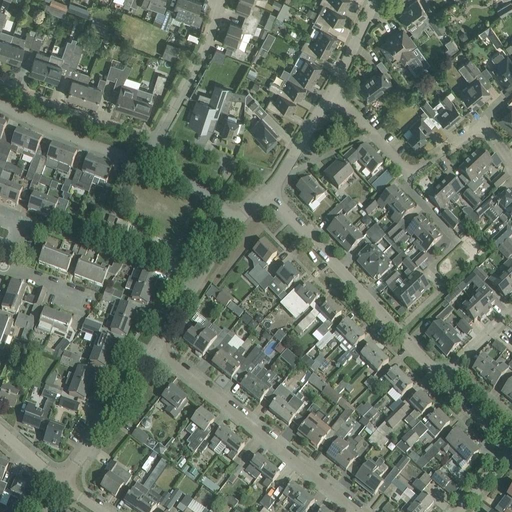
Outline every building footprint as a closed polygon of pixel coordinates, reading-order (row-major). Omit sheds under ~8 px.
[(138,4),(148,8),(151,0),(131,0),(130,6),(136,8),(138,4)] [(151,0),(148,8),(163,13),(165,7),(161,5),(163,0),(151,0)] [(182,20),(189,0),(177,0),(173,12),(167,10),(160,27),(167,30),(173,17),(182,20)] [(201,3),(193,0),(189,0),(182,20),(199,27),(204,12),(198,9),(200,3),(201,3)] [(245,15),(243,21),(256,27),(256,26),(259,19),(251,13),(254,6),(239,0),(235,11),(245,15)] [(274,0),(270,6),(278,10),(281,4),(274,0)] [(320,0),(320,2),(323,5),(328,7),(333,10),(336,5),(344,9),(349,0),(320,0)] [(399,15),(415,37),(419,34),(421,32),(421,30),(420,27),(417,23),(428,15),(417,0),(416,0),(409,5),(410,7),(399,15)] [(497,10),(501,17),(511,10),(511,5),(510,2),(497,10)] [(323,5),(315,19),(329,27),(332,22),(340,26),(345,16),(333,10),(328,7),(323,5)] [(74,13),(82,16),(87,18),(89,12),(76,8),(74,13)] [(437,15),(436,16),(430,21),(439,34),(444,30),(447,34),(449,33),(446,29),(447,28),(437,15)] [(152,24),(160,27),(162,21),(154,18),(152,24)] [(314,28),(310,35),(332,47),(337,38),(326,32),(329,27),(315,19),(312,27),(314,28)] [(230,23),(226,34),(241,39),(244,32),(254,33),(256,27),(243,21),(241,27),(230,23)] [(266,21),(263,27),(269,29),(272,24),(266,21)] [(106,32),(107,28),(92,22),(89,31),(104,36),(102,41),(108,43),(112,34),(106,32)] [(479,33),(483,38),(487,35),(496,48),(502,44),(489,25),(479,33)] [(119,38),(121,32),(115,29),(112,35),(119,38)] [(259,34),(258,36),(264,38),(268,31),(266,31),(261,29),(259,34)] [(35,36),(31,47),(39,49),(44,32),(37,30),(35,36)] [(269,31),(265,38),(268,40),(273,40),(275,35),(269,31)] [(388,41),(382,46),(388,55),(386,57),(390,61),(392,64),(401,57),(403,57),(407,62),(416,75),(430,64),(416,46),(410,51),(408,48),(413,44),(408,39),(402,31),(392,39),(390,37),(386,39),(388,41)] [(198,41),(200,36),(189,33),(188,39),(198,41)] [(0,56),(5,58),(13,35),(13,34),(10,42),(0,38),(0,56)] [(31,47),(35,36),(27,34),(25,39),(13,35),(5,58),(18,62),(24,47),(23,46),(23,44),(31,47)] [(241,39),(226,34),(222,44),(233,48),(230,55),(244,60),(246,53),(238,47),(241,39)] [(301,49),(303,50),(316,57),(319,52),(327,57),(332,47),(310,35),(309,36),(315,39),(313,43),(306,40),(301,49)] [(458,48),(451,39),(444,43),(448,49),(445,51),(448,55),(458,48)] [(166,43),(161,56),(174,61),(179,48),(166,43)] [(72,52),(68,64),(68,65),(75,68),(83,46),(75,44),(72,52)] [(68,64),(72,52),(64,50),(62,57),(51,54),(43,77),(56,81),(61,66),(62,61),(68,64)] [(303,50),(295,65),(316,76),(321,67),(313,63),(316,57),(303,50)] [(30,73),(43,77),(51,54),(50,54),(50,56),(37,52),(30,73)] [(491,59),(497,67),(494,69),(502,80),(499,83),(503,89),(503,90),(502,91),(503,92),(504,91),(509,91),(510,92),(509,91),(509,89),(511,87),(511,65),(507,59),(506,60),(502,54),(499,53),(491,59)] [(225,75),(223,81),(229,83),(235,64),(216,58),(212,70),(225,75)] [(470,58),(463,64),(474,77),(481,71),(470,58)] [(380,61),(376,64),(382,73),(383,73),(387,70),(380,61)] [(123,69),(118,78),(124,81),(131,67),(125,64),(123,69)] [(115,77),(118,78),(123,69),(111,65),(106,78),(114,81),(115,77)] [(295,65),(287,79),(300,87),(303,81),(311,86),(316,76),(295,65)] [(67,96),(81,101),(87,84),(90,75),(80,72),(74,70),(70,80),(72,80),(67,96)] [(369,101),(391,84),(383,73),(382,73),(376,77),(374,75),(358,87),(369,101)] [(166,77),(158,74),(153,90),(161,93),(166,77)] [(87,84),(81,101),(96,106),(101,89),(103,90),(106,80),(100,78),(96,88),(87,84),(90,75),(87,84)] [(268,89),(279,95),(289,100),(292,95),(300,99),(306,90),(300,87),(287,79),(284,78),(279,86),(272,82),(268,89)] [(461,93),(467,100),(473,108),(490,94),(478,79),(461,93)] [(135,96),(137,89),(129,87),(130,85),(123,83),(120,91),(115,106),(130,111),(135,96)] [(255,83),(251,89),(256,92),(260,86),(255,83)] [(197,101),(189,123),(200,127),(201,126),(204,127),(204,128),(205,128),(210,114),(218,117),(220,111),(224,97),(227,98),(231,93),(232,91),(215,86),(212,97),(209,105),(197,101)] [(135,96),(130,111),(146,116),(150,101),(153,93),(146,90),(143,99),(135,96)] [(224,97),(220,111),(228,113),(232,100),(237,101),(237,93),(232,91),(227,98),(224,97)] [(245,101),(244,104),(247,104),(253,110),(260,104),(248,92),(246,95),(245,101)] [(289,100),(279,95),(275,103),(270,100),(266,107),(279,114),(282,109),(291,113),(296,103),(289,100)] [(437,116),(442,121),(448,129),(449,128),(448,127),(456,120),(457,121),(464,116),(453,103),(446,95),(441,100),(447,107),(437,116)] [(423,97),(417,102),(429,117),(435,112),(426,101),(425,101),(423,97)] [(410,98),(407,103),(413,106),(416,102),(410,98)] [(511,108),(501,119),(509,127),(507,129),(511,133),(511,108)] [(243,123),(239,123),(239,122),(224,117),(219,133),(233,138),(234,135),(235,135),(236,132),(243,132),(243,123)] [(421,117),(417,121),(409,128),(413,132),(407,138),(417,149),(426,140),(424,137),(432,129),(421,117)] [(261,118),(254,124),(259,129),(255,133),(262,140),(258,144),(266,152),(277,141),(274,138),(277,135),(261,118)] [(17,131),(10,148),(16,150),(15,154),(21,157),(29,136),(17,131)] [(33,161),(28,173),(34,175),(40,160),(35,158),(41,140),(29,136),(21,157),(33,161)] [(47,160),(59,165),(65,149),(53,144),(47,160)] [(384,164),(366,145),(356,155),(351,150),(343,158),(352,168),(358,162),(371,175),(384,164)] [(5,147),(0,160),(0,162),(5,164),(10,152),(9,152),(10,149),(5,147)] [(65,149),(59,165),(71,169),(77,154),(65,149)] [(479,151),(469,161),(484,177),(489,172),(486,169),(491,164),(479,151)] [(81,176),(75,174),(73,181),(90,188),(100,163),(88,158),(81,176)] [(40,160),(34,175),(34,176),(41,178),(47,162),(40,160)] [(324,175),(331,182),(339,190),(353,177),(339,161),(324,175)] [(479,181),(484,177),(469,161),(459,171),(465,178),(461,182),(473,194),(483,185),(479,181)] [(0,200),(4,202),(10,186),(0,181),(0,178),(5,164),(0,162),(0,200)] [(100,163),(94,178),(106,183),(112,167),(100,163)] [(34,176),(34,175),(28,173),(26,179),(32,182),(34,176)] [(374,177),(368,183),(378,193),(392,180),(387,174),(378,182),(374,177)] [(502,175),(494,182),(491,184),(496,190),(507,180),(502,175)] [(41,178),(34,176),(32,182),(50,188),(52,182),(41,178)] [(449,177),(438,187),(451,200),(455,204),(459,201),(459,198),(456,195),(462,190),(449,177)] [(323,195),(314,185),(307,178),(296,189),(302,195),(299,198),(308,207),(313,202),(315,204),(323,195)] [(70,189),(72,183),(66,181),(65,181),(63,186),(70,189)] [(99,200),(105,203),(111,187),(104,185),(99,200)] [(10,186),(4,202),(16,207),(22,190),(10,186)] [(67,195),(70,189),(63,186),(61,193),(67,195)] [(451,200),(438,187),(428,197),(440,210),(451,200)] [(388,206),(392,211),(404,199),(394,189),(377,204),(383,210),(388,206)] [(463,197),(475,210),(481,204),(469,191),(463,197)] [(490,210),(498,219),(511,205),(511,203),(509,201),(511,198),(511,194),(508,191),(500,199),(499,197),(488,207),(483,203),(467,218),(475,226),(477,224),(479,219),(490,210)] [(28,211),(40,215),(46,200),(33,195),(28,211)] [(352,202),(348,198),(341,205),(345,209),(352,202)] [(404,199),(392,211),(397,216),(393,220),(397,225),(413,210),(404,199)] [(59,200),(57,204),(46,200),(40,215),(52,220),(54,214),(64,218),(69,204),(59,200)] [(366,215),(368,217),(377,207),(372,201),(362,211),(366,215)] [(356,206),(352,202),(345,209),(343,211),(347,215),(356,206)] [(330,223),(343,211),(345,209),(341,205),(326,219),(330,223)] [(511,205),(498,219),(505,226),(507,225),(511,229),(511,228),(511,205)] [(459,225),(447,212),(441,218),(453,230),(459,225)] [(328,231),(338,242),(352,229),(342,218),(328,231)] [(414,235),(419,240),(431,229),(422,218),(407,232),(411,237),(414,235)] [(118,221),(116,225),(127,229),(129,225),(118,221)] [(370,240),(380,230),(376,225),(366,235),(370,240)] [(390,241),(400,231),(395,225),(384,234),(390,241)] [(503,246),(508,240),(511,236),(511,233),(506,227),(490,243),(497,251),(503,246)] [(352,229),(338,242),(348,253),(363,239),(352,229)] [(431,229),(419,240),(424,245),(421,248),(425,253),(441,239),(431,229)] [(390,241),(384,234),(380,230),(370,240),(376,245),(383,239),(383,240),(391,248),(394,245),(390,241)] [(409,240),(400,231),(390,241),(394,245),(399,250),(409,240)] [(511,244),(508,240),(503,246),(511,255),(511,244)] [(252,264),(258,258),(266,266),(277,255),(264,242),(247,259),(252,264)] [(38,264),(52,269),(59,252),(53,250),(53,247),(46,244),(38,264)] [(81,247),(77,256),(82,257),(84,258),(88,248),(82,245),(81,247)] [(391,248),(399,257),(393,263),(398,269),(402,265),(408,259),(399,250),(394,245),(391,248)] [(357,262),(365,271),(382,255),(375,247),(373,249),(370,246),(357,259),(359,261),(357,262)] [(511,255),(503,246),(497,251),(507,261),(511,256),(511,255)] [(71,262),(74,254),(66,251),(65,254),(59,252),(52,269),(66,274),(71,262)] [(411,262),(417,269),(427,260),(420,253),(411,262)] [(382,255),(365,271),(374,280),(376,278),(377,280),(391,268),(389,266),(391,264),(382,255)] [(74,277),(88,282),(95,265),(89,263),(90,260),(84,258),(82,257),(77,268),(74,277)] [(402,265),(408,271),(404,274),(409,280),(404,284),(418,299),(429,289),(415,274),(415,275),(413,273),(417,269),(411,262),(408,259),(402,265)] [(95,265),(88,282),(102,288),(107,275),(106,275),(109,267),(102,264),(100,267),(95,265)] [(157,280),(151,277),(153,272),(136,265),(131,278),(129,278),(127,283),(136,287),(152,293),(157,280)] [(257,288),(268,276),(258,265),(249,274),(248,273),(244,277),(256,289),(257,288)] [(273,281),(268,276),(257,288),(262,293),(264,293),(268,288),(282,303),(287,298),(283,293),(288,288),(288,289),(299,278),(287,266),(273,281)] [(478,268),(474,272),(484,284),(489,280),(478,268)] [(484,284),(474,272),(468,278),(479,290),(485,285),(484,284)] [(418,299),(393,273),(382,283),(388,289),(388,288),(394,294),(393,295),(407,309),(418,299)] [(511,291),(511,285),(504,277),(500,281),(495,276),(489,282),(505,298),(511,291)] [(21,301),(26,288),(12,283),(11,284),(9,283),(7,290),(9,290),(7,296),(21,301)] [(147,306),(152,293),(136,287),(127,283),(125,290),(134,293),(131,300),(147,306)] [(287,298),(282,303),(283,304),(280,307),(284,312),(289,306),(292,309),(293,308),(301,316),(315,302),(316,302),(317,301),(317,300),(319,298),(307,286),(307,287),(299,296),(294,291),(287,298)] [(33,306),(40,309),(47,292),(39,289),(33,306)] [(114,291),(106,289),(104,294),(112,297),(114,291)] [(478,297),(473,302),(486,316),(493,310),(490,308),(494,304),(487,297),(481,291),(476,295),(478,297)] [(110,302),(112,297),(104,294),(102,300),(109,303),(110,302)] [(216,301),(226,308),(231,301),(221,294),(216,301)] [(21,301),(7,296),(1,310),(13,315),(13,314),(16,315),(21,301)] [(486,316),(473,302),(469,306),(467,304),(456,314),(462,320),(466,316),(474,323),(477,320),(480,322),(486,316)] [(131,324),(136,311),(119,305),(115,303),(110,316),(115,318),(131,324)] [(231,303),(227,309),(239,318),(243,313),(231,303)] [(316,332),(312,336),(319,343),(323,339),(329,333),(327,332),(334,325),(332,324),(334,322),(341,315),(330,303),(323,310),(322,312),(319,314),(320,314),(316,318),(323,325),(322,327),(316,332)] [(454,311),(449,306),(438,317),(442,322),(454,311)] [(52,331),(57,316),(44,311),(40,322),(38,322),(34,331),(50,337),(51,335),(50,335),(52,331)] [(19,314),(17,320),(34,327),(38,316),(32,314),(30,318),(19,314)] [(309,315),(294,331),(299,336),(302,333),(303,333),(315,321),(309,315)] [(67,333),(72,321),(57,316),(52,331),(50,335),(51,335),(64,340),(67,333)] [(0,318),(0,334),(12,339),(15,331),(10,330),(13,324),(11,323),(0,318)] [(131,324),(115,318),(110,332),(126,338),(131,324)] [(17,320),(15,326),(32,333),(34,327),(17,320)] [(85,320),(83,326),(99,332),(101,326),(85,320)] [(253,331),(257,325),(252,320),(247,326),(253,331)] [(341,337),(345,341),(356,330),(347,321),(336,332),(334,335),(338,339),(341,337)] [(473,331),(463,321),(458,326),(467,336),(473,331)] [(183,342),(193,349),(207,332),(212,326),(206,322),(201,329),(196,325),(183,342)] [(426,335),(436,346),(453,331),(449,326),(446,329),(440,322),(426,335)] [(99,332),(83,326),(80,333),(93,338),(89,348),(110,355),(115,343),(99,337),(97,337),(99,332)] [(285,336),(279,330),(272,337),(279,343),(285,336)] [(353,349),(364,338),(356,330),(345,341),(340,345),(347,352),(349,353),(353,349)] [(453,331),(436,346),(446,357),(460,344),(455,338),(457,335),(453,331)] [(217,349),(230,332),(227,336),(222,332),(216,339),(207,332),(193,349),(196,352),(195,353),(195,355),(199,358),(201,358),(202,357),(212,345),(217,349)] [(211,364),(221,372),(238,352),(237,352),(233,348),(232,349),(227,346),(235,336),(230,332),(217,349),(221,352),(211,364)] [(319,343),(315,347),(320,351),(333,338),(329,333),(323,339),(319,343)] [(12,339),(0,334),(0,349),(3,351),(8,337),(12,339)] [(46,348),(43,354),(60,360),(62,355),(64,352),(69,345),(63,340),(54,351),(55,352),(46,348)] [(491,347),(502,355),(506,350),(496,341),(491,347)] [(360,356),(369,365),(379,354),(371,345),(360,356)] [(110,355),(89,348),(94,350),(89,363),(105,369),(110,355)] [(238,352),(221,372),(231,380),(244,363),(240,360),(245,353),(240,349),(237,352),(238,352)] [(250,366),(261,352),(256,349),(245,362),(250,366)] [(4,356),(18,361),(20,355),(6,350),(4,356)] [(280,358),(293,369),(299,361),(286,350),(280,358)] [(70,361),(79,364),(81,358),(64,352),(62,358),(70,361)] [(267,357),(261,352),(250,366),(256,370),(267,357)] [(347,352),(337,362),(340,366),(341,367),(352,357),(349,353),(347,352)] [(379,354),(369,365),(377,374),(388,363),(379,354)] [(306,356),(301,361),(308,368),(310,366),(312,364),(313,363),(306,356)] [(312,364),(318,368),(325,361),(320,356),(313,363),(312,364)] [(472,371),(483,379),(494,366),(483,357),(472,371)] [(62,358),(60,365),(68,367),(68,366),(70,361),(62,358)] [(325,361),(318,368),(322,373),(330,366),(325,361)] [(12,366),(6,364),(0,380),(7,382),(12,366)] [(494,388),(504,374),(508,369),(502,365),(498,370),(494,366),(483,379),(494,388)] [(74,382),(89,387),(90,383),(91,383),(94,375),(79,369),(76,377),(69,375),(68,379),(74,382)] [(240,387),(250,395),(265,377),(268,374),(263,370),(253,381),(248,377),(240,387)] [(384,380),(393,389),(404,378),(395,370),(384,380)] [(313,386),(318,380),(313,375),(308,382),(313,386)] [(265,377),(250,395),(260,403),(271,388),(271,387),(267,384),(270,381),(265,377)] [(363,385),(368,389),(376,382),(371,377),(363,385)] [(404,378),(393,389),(401,398),(412,387),(404,378)] [(89,387),(74,382),(68,379),(66,385),(72,387),(69,395),(84,401),(87,392),(89,387)] [(338,395),(344,389),(349,385),(344,380),(333,391),(338,395)] [(511,402),(511,380),(501,394),(511,402)] [(380,386),(376,382),(368,389),(372,394),(380,386)] [(5,384),(4,386),(0,396),(1,396),(0,399),(0,403),(14,409),(17,400),(15,400),(18,393),(8,389),(9,385),(5,384)] [(60,397),(63,390),(46,384),(43,391),(50,393),(57,396),(60,397)] [(349,385),(344,389),(349,394),(353,390),(349,385)] [(338,395),(333,391),(328,386),(321,394),(336,406),(337,405),(342,399),(342,398),(338,395)] [(279,418),(298,394),(301,391),(296,387),(286,399),(281,395),(283,392),(278,388),(273,395),(278,399),(269,410),(279,418)] [(171,388),(162,399),(163,400),(162,402),(169,408),(166,412),(174,419),(179,413),(188,403),(185,401),(186,400),(171,388)] [(57,396),(50,393),(44,408),(51,411),(57,396)] [(279,418),(288,426),(303,407),(299,404),(303,398),(298,394),(279,418)] [(404,422),(413,430),(420,423),(416,420),(421,416),(431,406),(420,395),(410,405),(416,410),(404,422)] [(60,406),(67,409),(76,413),(79,405),(62,399),(60,406)] [(355,411),(342,399),(337,405),(345,411),(339,419),(340,419),(331,430),(326,426),(329,423),(329,420),(326,418),(325,419),(307,441),(310,444),(309,445),(315,450),(316,448),(317,449),(321,444),(325,448),(336,434),(345,424),(355,411)] [(367,404),(358,412),(363,418),(372,409),(367,404)] [(29,405),(28,408),(25,417),(26,417),(23,424),(38,430),(41,423),(39,422),(42,414),(32,410),(34,407),(29,405)] [(377,431),(383,436),(385,434),(380,429),(386,424),(392,430),(406,417),(403,414),(407,410),(402,405),(377,431)] [(377,414),(372,409),(363,418),(368,423),(377,414)] [(201,412),(194,420),(185,431),(191,436),(186,443),(189,445),(187,448),(194,454),(207,438),(203,435),(213,422),(215,419),(208,414),(206,417),(201,412)] [(420,423),(413,430),(411,432),(410,432),(401,441),(395,448),(404,455),(409,449),(410,450),(419,441),(419,440),(427,432),(434,439),(441,433),(441,434),(450,425),(438,413),(424,427),(420,423)] [(307,441),(325,419),(319,414),(315,418),(312,415),(297,433),(298,434),(297,436),(303,440),(304,439),(307,441)] [(369,423),(368,423),(363,418),(359,423),(365,428),(369,423)] [(144,420),(142,422),(142,426),(145,428),(149,428),(151,425),(151,421),(148,419),(144,420)] [(57,448),(63,432),(65,427),(49,421),(46,428),(49,429),(44,443),(57,448)] [(375,429),(369,423),(365,428),(373,435),(368,441),(374,446),(382,436),(383,436),(377,431),(375,432),(375,429)] [(352,429),(345,424),(336,434),(343,440),(352,429)] [(221,453),(226,446),(233,438),(222,429),(214,438),(215,439),(210,444),(211,445),(209,448),(214,452),(216,449),(221,453)] [(137,430),(132,436),(143,445),(161,458),(174,441),(172,439),(164,449),(162,447),(160,445),(157,445),(155,448),(154,446),(155,445),(155,442),(153,441),(150,441),(149,443),(147,441),(148,439),(137,430)] [(452,459),(468,443),(457,432),(450,439),(446,443),(441,449),(446,454),(448,452),(453,457),(451,459),(452,459)] [(354,442),(336,464),(346,472),(358,457),(353,453),(354,451),(357,453),(362,446),(363,440),(358,436),(354,442)] [(381,451),(388,441),(382,436),(374,446),(381,451)] [(237,456),(244,447),(233,438),(226,446),(232,451),(227,457),(232,462),(237,456)] [(336,464),(354,442),(350,438),(344,445),(339,440),(326,456),(336,464)] [(202,454),(208,446),(204,442),(198,451),(202,454)] [(467,464),(478,454),(468,443),(452,459),(461,469),(467,464)] [(421,470),(439,453),(430,444),(423,452),(427,455),(423,459),(422,458),(415,465),(421,470)] [(255,480),(259,475),(267,465),(257,457),(245,472),(255,480)] [(410,461),(404,457),(384,481),(390,486),(391,484),(395,479),(410,461)] [(365,488),(383,465),(384,464),(379,460),(374,466),(369,462),(355,480),(356,480),(354,482),(360,486),(361,485),(365,488)] [(0,481),(1,482),(4,474),(8,465),(0,461),(0,481)] [(132,477),(120,469),(111,463),(101,478),(106,481),(101,488),(115,497),(123,486),(125,487),(132,477)] [(227,472),(232,476),(238,467),(234,464),(227,472)] [(164,469),(158,465),(149,479),(154,483),(164,469)] [(267,489),(279,475),(267,465),(259,475),(266,481),(262,485),(267,489)] [(383,465),(365,488),(368,490),(367,492),(372,496),(374,495),(383,485),(378,481),(387,469),(383,465)] [(227,481),(231,485),(242,471),(238,467),(227,481)] [(193,468),(189,473),(195,477),(198,472),(193,468)] [(438,472),(432,479),(433,480),(443,490),(450,482),(438,472)] [(425,473),(418,481),(426,488),(433,480),(432,479),(425,473)] [(198,483),(215,495),(220,489),(202,476),(198,483)] [(419,500),(395,479),(391,484),(423,511),(426,511),(433,504),(423,495),(419,500)] [(8,483),(7,484),(4,493),(24,501),(25,499),(29,501),(32,494),(29,492),(32,486),(16,480),(14,485),(8,483)] [(417,480),(412,486),(421,494),(426,488),(418,481),(417,480)] [(423,511),(391,484),(390,486),(383,495),(389,500),(391,498),(397,503),(400,500),(403,503),(411,509),(408,511),(423,511)] [(288,501),(294,506),(303,494),(292,485),(282,497),(283,497),(278,503),(283,507),(288,501)] [(511,489),(502,504),(500,507),(505,511),(508,508),(511,502),(511,489)] [(181,493),(176,490),(164,507),(169,511),(181,493)] [(124,503),(136,511),(144,499),(132,491),(124,503)] [(170,497),(165,493),(158,503),(163,507),(170,497)] [(294,506),(289,511),(306,511),(314,503),(303,494),(294,506)] [(179,511),(185,511),(190,505),(193,501),(186,496),(176,510),(179,511)] [(263,508),(270,500),(266,497),(259,505),(263,508)] [(144,499),(136,511),(153,511),(156,507),(144,499)] [(274,503),(270,500),(263,508),(268,511),(274,503)] [(387,503),(381,511),(382,511),(390,511),(393,509),(387,503)]
